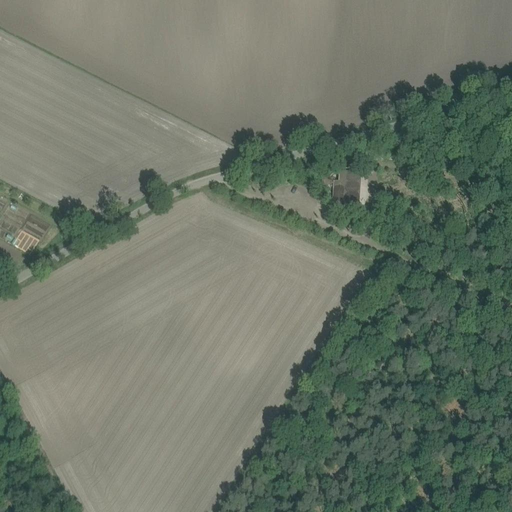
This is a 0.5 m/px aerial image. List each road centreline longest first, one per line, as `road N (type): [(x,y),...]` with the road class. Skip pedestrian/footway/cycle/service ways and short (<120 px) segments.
road 1 (unclassified): [(0,289),(174,192),(511,93)]
road 2 (track): [(341,232),(511,308)]
